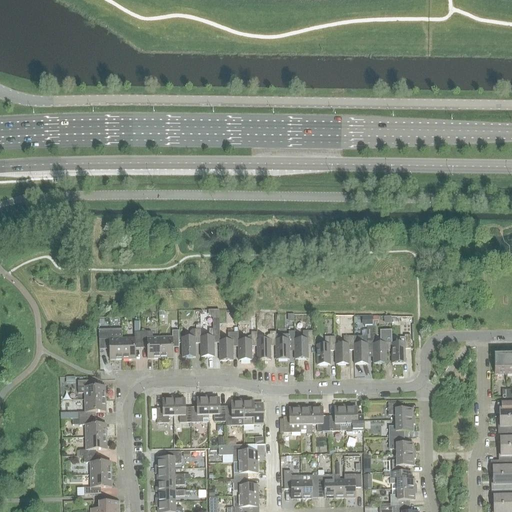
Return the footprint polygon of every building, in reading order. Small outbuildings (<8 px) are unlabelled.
[(219,311),(208,311),(208,317),(211,317),(213,319),(213,320),(219,320),(219,311)] [(372,317),(364,317),(364,325),(365,325),(372,325),(372,317)] [(354,345),(354,351),(354,365),(368,365),(367,351),(373,351),(373,345),(373,337),(372,328),(366,328),(366,337),(362,337),(362,340),(354,340),(354,345)] [(122,330),(99,330),(99,352),(99,350),(103,350),(103,345),(109,345),(109,350),(109,360),(122,360),(122,340),(122,330)] [(182,339),(182,359),(195,358),(195,344),(201,344),(200,338),(201,338),(200,330),(196,330),(194,330),(195,333),(189,334),(189,338),(182,339)] [(201,344),(201,358),(214,358),(214,344),(219,344),(219,342),(219,330),(213,330),(208,330),(208,338),(201,338),(200,338),(201,344)] [(134,339),(122,340),(122,360),(135,360),(135,345),(140,345),(141,345),(141,332),(140,332),(134,333),(134,339)] [(141,332),(141,345),(147,344),(147,359),(160,359),(160,339),(152,339),(152,334),(151,332),(147,333),(147,332),(141,332)] [(172,339),(160,339),(160,359),(173,359),(173,344),(179,344),(178,332),(172,332),(172,339)] [(288,332),(288,336),(284,336),(284,340),(276,341),(275,341),(276,347),(276,361),(289,360),(289,346),(294,346),(294,340),(294,332),(288,332)] [(295,360),(308,360),(308,346),(313,346),(313,332),(302,332),(302,340),(294,340),(294,346),(295,360)] [(238,361),(249,361),(252,361),(251,347),(257,347),(257,341),(257,333),(251,333),(251,337),(249,337),(247,338),(246,339),(246,341),(238,342),(238,347),(238,361)] [(257,347),(257,361),(270,361),(270,347),(276,347),(275,341),(276,341),(276,333),(270,333),(270,336),(268,336),(267,336),(265,339),(265,340),(265,341),(257,341),(257,347)] [(238,347),(238,342),(238,334),(227,334),(227,342),(219,342),(219,344),(220,362),(233,362),(233,348),(238,347)] [(373,365),(384,364),(386,364),(386,350),(392,350),(391,344),(392,344),(391,336),(385,336),(380,337),(381,345),(373,345),(373,351),(373,365)] [(392,350),(392,364),(405,364),(405,350),(410,350),(410,336),(404,336),(404,344),(392,344),(391,344),(392,350)] [(343,337),(343,345),(335,346),(335,352),(336,366),(349,365),(348,351),(354,351),(354,345),(354,340),(354,337),(353,337),(347,337),(343,337)] [(324,338),(325,346),(316,346),(317,366),(330,366),(330,352),(335,352),(335,346),(335,338),(324,338)] [(494,375),(506,375),(506,353),(494,353),(494,375)] [(85,388),(85,401),(105,400),(105,387),(90,388),(90,381),(78,382),(78,388),(85,388)] [(197,408),(192,408),(191,408),(191,424),(209,423),(208,416),(208,397),(204,397),(204,399),(197,399),(197,408)] [(212,397),(208,397),(208,416),(214,416),(214,423),(225,423),(226,423),(225,412),(226,412),(225,408),(219,408),(219,399),(212,399),(212,397)] [(168,417),(174,417),(173,398),(169,398),(169,400),(162,400),(163,409),(156,409),(157,424),(169,424),(168,417)] [(191,408),(186,409),(185,409),(185,400),(178,400),(178,398),(173,398),(174,417),(179,417),(180,424),(191,424),(191,408)] [(78,420),(91,419),(91,413),(105,413),(105,400),(85,401),(85,413),(78,413),(78,420)] [(226,427),(243,427),(242,400),(238,400),(238,402),(231,403),(231,407),(225,408),(226,412),(225,412),(226,423),(225,423),(226,427)] [(260,426),(260,411),(254,411),(253,402),(246,402),(246,400),(242,400),(243,427),(260,426)] [(511,403),(497,404),(497,410),(497,411),(499,411),(499,419),(511,418),(511,403)] [(395,421),(415,421),(414,417),(412,417),(412,410),(403,410),(403,404),(388,404),(388,416),(395,416),(395,421)] [(335,417),(328,417),(329,433),(332,432),(340,432),(345,432),(346,432),(345,406),(341,406),(341,408),(334,408),(335,417)] [(363,432),(363,417),(357,417),(357,408),(349,408),(349,406),(345,406),(346,432),(345,432),(345,434),(352,434),(354,432),(363,432)] [(289,418),(283,418),(283,420),(283,434),(295,433),(300,433),(300,432),(301,432),(300,407),(296,407),(296,409),(289,409),(289,418)] [(304,407),(300,407),(301,432),(306,432),(306,436),(312,436),(312,426),(311,426),(311,409),(304,409),(304,407)] [(315,407),(311,407),(311,409),(311,426),(312,426),(317,426),(317,433),(326,433),(329,433),(328,417),(322,417),(322,408),(315,409),(315,407)] [(497,427),(497,429),(498,434),(511,433),(511,418),(499,419),(499,427),(497,427)] [(106,425),(91,425),(91,419),(78,420),(79,426),(85,426),(86,438),(106,438),(106,425)] [(415,425),(415,421),(395,421),(395,427),(388,427),(389,439),(404,439),(404,432),(413,432),(413,425),(415,425)] [(511,433),(498,434),(498,439),(498,440),(500,440),(500,448),(511,447),(511,433)] [(92,457),(91,451),(106,451),(106,438),(86,438),(86,451),(79,451),(79,458),(83,457),(92,457)] [(396,450),(396,456),(415,456),(415,451),(413,452),(413,445),(404,445),(404,439),(389,439),(389,450),(396,450)] [(247,452),(247,447),(247,446),(219,447),(219,456),(232,456),(232,464),(237,464),(257,463),(257,452),(247,452)] [(498,461),(498,462),(511,462),(511,447),(500,448),(500,456),(498,456),(498,461)] [(181,453),(166,453),(166,459),(157,459),(157,467),(155,467),(155,471),(174,470),(174,465),(181,465),(181,453)] [(415,456),(396,456),(396,461),(389,462),(390,473),(405,473),(405,467),(414,467),(413,460),(415,460),(415,456)] [(111,463),(96,463),(96,457),(92,457),(83,457),(83,464),(90,464),(91,476),(111,476),(111,463)] [(490,462),(490,467),(490,469),(492,469),(493,477),(511,476),(511,462),(498,462),(490,462)] [(234,481),(248,480),(248,474),(257,474),(257,463),(237,464),(237,469),(233,469),(234,481)] [(174,476),(174,470),(155,471),(155,475),(157,475),(157,481),(184,481),(184,480),(184,476),(174,476)] [(291,490),(291,500),(302,500),(301,477),(291,477),(291,472),(284,472),(285,490),(291,490)] [(318,472),(318,477),(317,477),(318,490),(324,489),(324,499),(335,499),(334,481),(334,476),(324,476),(324,472),(318,472)] [(383,479),(390,478),(390,485),(391,485),(391,490),(416,490),(416,486),(414,486),(414,479),(405,479),(405,473),(390,473),(383,473),(383,479)] [(79,495),(96,495),(96,489),(111,489),(111,476),(91,476),(91,489),(79,489),(79,495)] [(334,481),(335,499),(345,499),(344,481),(339,481),(339,476),(334,476),(334,481)] [(361,476),(354,476),(344,476),(344,481),(345,499),(355,499),(355,489),(361,489),(361,476)] [(372,490),(371,476),(363,476),(364,490),(372,490)] [(491,485),(491,491),(511,490),(511,476),(493,477),(493,485),(491,485)] [(301,477),(302,500),(312,500),(312,490),(318,490),(317,477),(301,477)] [(248,486),(248,480),(234,481),(234,492),(238,492),(238,498),(258,497),(258,486),(248,486)] [(184,481),(157,481),(157,488),(155,488),(155,493),(157,493),(157,492),(175,492),(175,486),(184,486),(184,481)] [(391,490),(392,496),(390,496),(390,505),(390,508),(394,508),(394,507),(406,507),(405,507),(405,501),(414,501),(414,494),(416,494),(416,490),(391,490)] [(511,490),(491,491),(491,496),(491,498),(493,498),(493,506),(511,505),(511,490)] [(157,492),(157,493),(158,499),(156,499),(156,503),(175,503),(175,497),(184,497),(184,491),(175,492),(157,492)] [(248,511),(248,508),(258,508),(258,497),(238,498),(234,498),(234,503),(234,508),(226,509),(226,511),(248,511)] [(216,511),(217,499),(209,499),(208,511),(216,511)] [(91,510),(90,511),(119,511),(119,503),(99,503),(99,509),(91,510)] [(182,511),(182,508),(175,508),(175,503),(156,503),(156,507),(158,507),(157,511),(182,511)]
